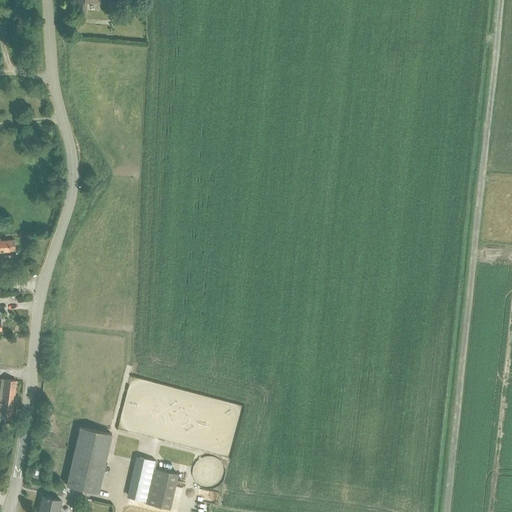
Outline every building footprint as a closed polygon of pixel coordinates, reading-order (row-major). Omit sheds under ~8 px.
[(78,0),(78,3),(78,13),(86,13),(86,4),(97,4),(97,0),(78,0)] [(138,175),(138,162),(119,162),(119,175),(138,175)] [(0,250),(14,250),(14,239),(0,240),(0,250)] [(0,416),(11,418),(16,380),(4,378),(1,409),(0,409),(0,416)] [(98,493),(112,433),(80,426),(67,485),(98,493)] [(169,509),(178,473),(155,468),(156,461),(139,457),(130,497),(145,501),(144,503),(169,509)] [(57,511),(61,498),(42,494),(38,511),(57,511)]
